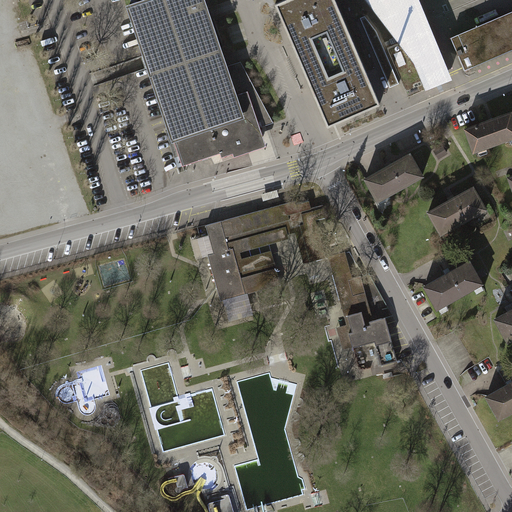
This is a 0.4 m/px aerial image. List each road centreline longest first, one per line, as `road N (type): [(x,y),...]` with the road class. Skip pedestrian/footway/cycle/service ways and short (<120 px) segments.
road 1 (residential): [(321,159),(511,511)]
road 2 (residential): [(0,254),(321,159)]
road 3 (residential): [(321,159),(511,77)]
road 4 (residential): [(246,0),(321,159)]
